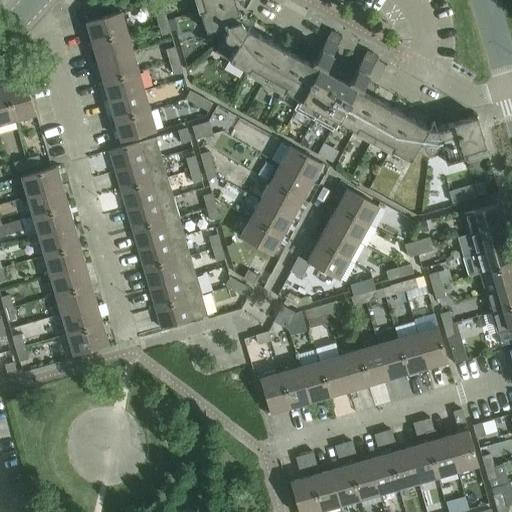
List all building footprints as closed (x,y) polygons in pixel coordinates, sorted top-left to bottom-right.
[(234,0),(196,0),(197,1),(200,11),(234,1),(234,0)] [(234,1),(200,11),(206,31),(215,29),(219,44),(243,25),(240,21),(234,1)] [(154,11),(158,23),(167,20),(163,8),(154,11)] [(86,22),(92,42),(126,32),(120,12),(86,22)] [(167,20),(158,23),(162,35),(170,33),(167,20)] [(243,25),(219,44),(233,51),(228,60),(247,70),(265,38),(246,28),(243,25)] [(319,54),(315,61),(320,63),(326,67),(329,61),(342,37),(331,31),(319,54)] [(126,32),(92,42),(98,62),(132,52),(126,32)] [(265,38),(247,70),(265,80),(282,48),(265,38)] [(166,50),(169,62),(178,60),(174,47),(166,50)] [(282,48),(265,80),(283,89),(300,58),(282,48)] [(354,75),(351,80),(357,84),(362,86),(378,57),(367,51),(354,75)] [(132,52),(98,62),(103,81),(138,71),(132,52)] [(300,58),(283,89),(300,99),(301,99),(318,68),(300,58)] [(178,60),(169,62),(173,74),(182,72),(178,60)] [(300,99),(294,109),(313,120),(336,78),(338,75),(341,68),(329,61),(326,67),(320,63),(318,68),(301,99),(300,99)] [(336,78),(313,120),(332,130),(338,120),(337,119),(354,88),(355,88),(357,84),(351,80),(354,75),(341,68),(338,75),(336,78)] [(138,71),(103,81),(109,101),(143,91),(138,71)] [(25,80),(4,86),(14,120),(35,114),(25,80)] [(4,86),(0,86),(0,124),(14,120),(4,86)] [(354,88),(337,119),(338,120),(355,129),(372,98),(355,88),(354,88)] [(143,91),(109,101),(115,121),(149,111),(143,91)] [(190,91),(185,99),(197,105),(201,97),(190,91)] [(208,111),(212,103),(201,97),(197,105),(208,111)] [(372,98),(355,129),(373,139),(390,107),(372,98)] [(390,107),(373,139),(390,149),(408,117),(390,107)] [(149,111),(115,121),(121,141),(155,131),(149,111)] [(476,116),(456,122),(466,157),(486,151),(476,116)] [(408,117),(390,149),(409,159),(414,150),(418,153),(428,158),(431,128),(427,127),(415,121),(408,117)] [(209,121),(200,124),(204,136),(212,134),(209,121)] [(431,128),(428,158),(443,154),(445,163),(466,157),(456,122),(436,128),(435,128),(431,128)] [(200,124),(192,126),(196,139),(204,136),(200,124)] [(186,128),(178,131),(181,143),(190,141),(186,128)] [(109,151),(115,171),(161,158),(155,137),(109,151)] [(324,144),(318,155),(323,158),(332,163),(338,151),(324,144)] [(290,146),(279,165),(311,182),(321,163),(290,146)] [(209,152),(200,155),(204,167),(212,164),(209,152)] [(38,156),(26,159),(28,168),(40,164),(38,156)] [(186,159),(189,171),(198,168),(194,156),(186,159)] [(161,158),(115,171),(121,191),(167,177),(161,158)] [(28,168),(26,159),(14,163),(16,172),(28,168)] [(216,176),(212,164),(204,167),(207,179),(216,176)] [(279,165),(270,183),(301,200),(311,182),(279,165)] [(21,176),(27,197),(62,187),(56,166),(21,176)] [(198,168),(189,171),(193,183),(201,180),(198,168)] [(167,177),(121,191),(127,210),(173,197),(167,177)] [(270,183),(260,200),(291,218),(301,200),(270,183)] [(481,183),(474,185),(477,195),(484,193),(481,183)] [(471,185),(463,187),(467,200),(474,197),(471,185)] [(62,187),(27,197),(33,216),(67,206),(62,187)] [(346,188),(336,207),(368,224),(378,206),(346,188)] [(203,196),(207,208),(215,206),(212,194),(203,196)] [(173,197),(127,210),(132,230),(179,216),(173,197)] [(260,200),(250,218),(281,235),(291,218),(260,200)] [(497,203),(463,213),(469,234),(503,224),(497,203)] [(67,206),(33,216),(39,236),(73,226),(67,206)] [(215,206),(207,208),(210,220),(219,218),(215,206)] [(336,207),(326,225),(358,242),(368,224),(336,207)] [(179,216),(132,230),(138,249),(184,236),(179,216)] [(281,235),(250,218),(240,237),(271,254),(281,235)] [(425,220),(417,223),(420,233),(428,230),(425,220)] [(503,224),(469,234),(475,254),(509,243),(503,224)] [(326,225),(317,243),(348,260),(358,242),(326,225)] [(73,226),(39,236),(44,256),(79,246),(73,226)] [(209,237),(212,249),(221,247),(217,234),(209,237)] [(184,236),(138,249),(144,269),(190,256),(184,236)] [(429,238),(421,240),(425,252),(433,250),(429,238)] [(421,240),(413,242),(416,255),(425,252),(421,240)] [(416,255),(413,242),(405,245),(408,257),(416,255)] [(348,260),(317,243),(306,262),(309,263),(338,279),(348,260)] [(511,253),(509,243),(475,254),(480,273),(511,263),(511,253)] [(79,246),(44,256),(50,275),(84,265),(79,246)] [(221,247),(212,249),(216,261),(224,259),(221,247)] [(190,256),(144,269),(150,289),(196,275),(190,256)] [(298,257),(290,272),(301,278),(309,263),(306,262),(298,257)] [(511,263),(480,273),(486,293),(511,284),(511,263)] [(410,264),(398,268),(401,276),(413,273),(410,264)] [(84,265),(50,275),(56,295),(90,285),(84,265)] [(401,276),(398,268),(386,271),(389,280),(401,276)] [(248,270),(243,278),(255,284),(259,276),(248,270)] [(429,275),(432,287),(441,285),(437,272),(429,275)] [(196,275),(150,289),(155,308),(201,295),(196,275)] [(225,285),(236,291),(241,283),(230,277),(225,285)] [(414,279),(402,282),(405,291),(417,287),(414,279)] [(405,291),(402,282),(390,286),(393,294),(405,291)] [(241,283),(236,291),(248,297),(252,290),(241,283)] [(511,284),(486,293),(492,312),(511,306),(511,284)] [(90,285),(56,295),(61,314),(96,304),(90,285)] [(441,285),(432,287),(436,299),(444,297),(441,285)] [(375,290),(363,294),(365,302),(378,299),(375,290)] [(289,293),(285,301),(296,307),(300,299),(289,293)] [(365,302),(363,294),(351,297),(353,306),(365,302)] [(1,298),(4,310),(13,307),(9,295),(1,298)] [(201,295),(155,308),(161,329),(207,315),(201,295)] [(336,301),(324,305),(326,313),(338,310),(336,301)] [(96,304),(61,314),(67,334),(102,324),(96,304)] [(326,313),(324,305),(312,309),(314,317),(326,313)] [(282,306),(278,314),(289,320),(293,312),(282,306)] [(511,306),(492,312),(501,345),(511,341),(511,306)] [(13,307),(4,310),(8,322),(16,319),(13,307)] [(440,314),(443,326),(452,324),(448,312),(440,314)] [(289,320),(278,314),(273,321),(285,328),(289,320)] [(102,324),(67,334),(73,354),(108,344),(102,324)] [(452,324),(443,326),(447,338),(456,336),(452,324)] [(437,327),(417,333),(427,367),(447,361),(437,327)] [(270,340),(268,332),(255,336),(258,344),(270,340)] [(417,333),(397,338),(407,373),(427,367),(417,333)] [(12,337),(16,349),(24,347),(21,334),(12,337)] [(397,338),(378,344),(388,379),(407,373),(397,338)] [(378,344),(358,350),(368,384),(388,379),(378,344)] [(24,347),(16,349),(19,361),(28,359),(24,347)] [(296,355),(299,367),(309,401),(329,396),(319,361),(316,350),(296,355)] [(358,350),(339,356),(349,390),(368,384),(358,350)] [(339,356),(319,361),(329,396),(349,390),(339,356)] [(5,365),(8,377),(17,375),(13,362),(5,365)] [(299,367),(280,373),(290,407),(309,401),(299,367)] [(290,407),(280,373),(277,373),(275,371),(263,374),(263,378),(259,379),(269,413),(290,407)] [(465,421),(461,409),(453,412),(457,424),(465,421)] [(430,418),(421,421),(425,433),(433,431),(430,418)] [(425,433),(421,421),(413,423),(417,436),(425,433)] [(481,423),(472,425),(476,438),(485,435),(481,423)] [(391,430),(382,432),(386,445),(394,442),(391,430)] [(468,430),(447,436),(457,471),(478,465),(468,430)] [(386,445),(382,432),(374,435),(378,447),(386,445)] [(447,436),(428,442),(438,476),(457,471),(447,436)] [(351,441),(343,444),(347,456),(355,454),(351,441)] [(428,442),(408,448),(418,482),(438,476),(428,442)] [(347,456),(343,444),(335,446),(338,458),(347,456)] [(408,448),(388,453),(398,488),(418,482),(408,448)] [(312,453),(304,455),(308,467),(316,465),(312,453)] [(388,453),(369,459),(379,493),(398,488),(388,453)] [(482,456),(485,469),(494,466),(490,454),(482,456)] [(308,467),(304,455),(296,457),(299,470),(308,467)] [(369,459),(349,465),(359,499),(379,493),(369,459)] [(349,465),(330,470),(340,505),(359,499),(349,465)] [(494,466),(485,469),(489,481),(497,478),(494,466)] [(330,470),(310,476),(320,511),(340,505),(330,470)] [(315,511),(320,511),(310,476),(290,482),(298,511),(315,511)] [(493,496),(496,508),(505,505),(501,493),(493,496)] [(465,496),(446,502),(449,511),(459,511),(461,511),(468,509),(465,496)]
